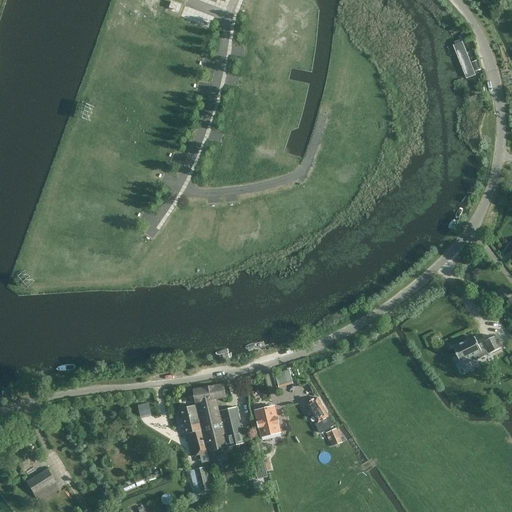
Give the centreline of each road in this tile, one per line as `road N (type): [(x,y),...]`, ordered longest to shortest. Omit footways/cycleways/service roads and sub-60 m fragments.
road 1 (unclassified): [(0,413),(305,349),(397,302),(448,260),(485,211),(503,132),(494,71),(457,0)]
road 2 (residential): [(180,188),(210,118),(241,0)]
road 3 (residential): [(180,188),(197,199),(298,180),(320,122)]
